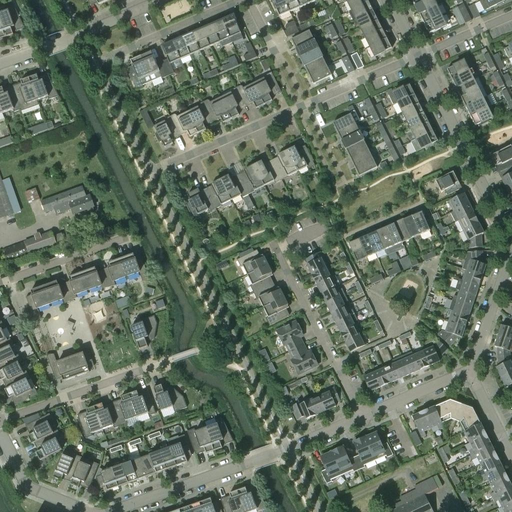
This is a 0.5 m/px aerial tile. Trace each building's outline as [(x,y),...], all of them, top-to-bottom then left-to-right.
[(290,12),(284,0),(271,0),(279,17),(290,12)] [(296,0),(284,0),(290,12),(300,8),(296,0)] [(310,4),(307,0),(296,0),(300,8),(310,4)] [(367,0),(349,0),(347,2),(351,11),(368,2),(367,0)] [(443,4),(440,0),(427,0),(415,6),(419,15),(436,7),(443,4)] [(482,0),(479,2),(481,6),(487,3),(490,8),(506,0),(482,0)] [(368,2),(351,11),(356,20),(373,11),(368,2)] [(474,20),(480,17),(474,4),(468,8),(474,20)] [(463,5),(457,8),(465,24),(471,21),(463,5)] [(0,13),(0,22),(5,38),(13,35),(12,33),(24,28),(13,6),(7,8),(8,11),(0,13)] [(436,7),(419,15),(424,24),(441,16),(436,7)] [(377,21),(373,11),(356,20),(360,29),(377,21)] [(232,17),(222,21),(232,43),(243,39),(233,16),(232,16),(232,17)] [(446,26),(441,16),(424,24),(429,34),(446,26)] [(222,21),(212,25),(220,43),(222,48),(232,43),(222,21)] [(377,21),(360,29),(365,38),(382,30),(377,21)] [(220,43),(212,25),(202,30),(210,47),(220,43)] [(286,38),(298,33),(296,27),(284,32),(286,38)] [(210,47),(202,30),(192,34),(200,51),(210,47)] [(382,30),(365,38),(370,47),(386,39),(382,30)] [(296,50),(314,41),(309,31),(291,40),(296,50)] [(200,51),(192,34),(183,38),(190,56),(200,51)] [(190,56),(183,38),(173,43),(180,60),(190,56)] [(391,49),(386,39),(370,47),(375,57),(391,49)] [(314,41),(296,50),(300,58),(318,49),(314,41)] [(180,60),(173,43),(162,47),(168,62),(163,65),(168,77),(174,74),(170,64),(180,60)] [(511,45),(509,47),(503,50),(508,59),(511,57),(511,45)] [(318,49),(300,58),(304,67),(322,58),(318,49)] [(168,77),(163,65),(157,67),(151,52),(150,52),(141,57),(151,82),(161,77),(162,79),(168,77)] [(246,63),(257,58),(254,52),(243,57),(246,63)] [(351,57),(357,70),(363,68),(356,54),(351,57)] [(142,86),(151,82),(141,57),(131,61),(130,61),(133,66),(127,69),(131,78),(136,90),(143,88),(142,86)] [(354,71),(347,57),(341,60),(348,74),(354,71)] [(322,58),(304,67),(309,76),(327,67),(322,58)] [(452,80),(469,72),(464,62),(447,70),(452,80)] [(327,67),(309,76),(313,85),(331,76),(327,67)] [(469,72),(452,80),(456,89),(473,81),(478,78),(474,69),(469,72)] [(253,84),(264,105),(272,101),(269,96),(271,95),(272,97),(281,93),(271,73),(264,77),(263,79),(253,84)] [(37,75),(29,78),(37,101),(47,97),(48,100),(58,97),(47,74),(38,78),(37,75)] [(37,101),(29,78),(21,81),(21,83),(12,87),(20,110),(21,112),(39,106),(37,101)] [(478,90),(473,81),(456,89),(461,98),(478,90)] [(240,86),(235,89),(245,108),(251,105),(250,103),(252,102),(256,109),(264,105),(253,84),(243,89),(242,87),(240,86)] [(397,91),(393,93),(391,90),(386,92),(393,106),(398,104),(414,95),(409,85),(405,87),(404,86),(397,90),(397,91)] [(2,88),(0,88),(0,107),(2,114),(13,110),(14,113),(20,110),(12,87),(3,90),(2,88)] [(245,108),(235,89),(231,91),(230,93),(220,98),(231,120),(239,116),(236,110),(238,109),(239,111),(245,108)] [(482,99),(478,90),(461,98),(465,107),(482,99)] [(419,104),(414,95),(398,104),(402,113),(419,104)] [(207,101),(202,103),(212,123),(218,120),(217,117),(219,116),(223,124),(231,120),(220,98),(210,103),(209,101),(207,101)] [(482,99),(465,107),(470,117),(487,108),(482,99)] [(197,108),(187,112),(198,134),(206,130),(203,124),(205,123),(206,126),(212,123),(202,103),(198,105),(197,108)] [(419,104),(402,113),(407,122),(424,113),(419,104)] [(347,109),(350,115),(333,124),(337,133),(355,124),(360,122),(352,106),(347,109)] [(487,108),(470,117),(475,127),(479,124),(480,126),(488,122),(487,121),(492,118),(487,108)] [(174,115),(169,117),(179,137),(185,134),(184,132),(186,131),(190,138),(198,134),(187,112),(177,118),(176,116),(174,115)] [(428,123),(424,113),(407,122),(411,131),(428,123)] [(179,137),(169,117),(165,120),(164,122),(154,127),(157,134),(155,135),(159,142),(161,141),(164,149),(173,144),(170,139),(172,138),(173,140),(179,137)] [(428,123),(411,131),(406,134),(411,143),(433,132),(428,123)] [(360,133),(355,124),(337,133),(342,142),(360,133)] [(438,142),(433,132),(411,143),(416,153),(425,148),(426,149),(434,145),(433,144),(438,142)] [(364,141),(360,133),(342,142),(346,150),(364,141)] [(11,137),(0,140),(0,147),(13,143),(11,137)] [(364,141),(346,150),(350,159),(368,150),(364,141)] [(511,149),(510,145),(504,148),(505,149),(490,157),(495,167),(499,165),(502,171),(511,166),(511,149)] [(295,148),(287,152),(297,172),(307,167),(308,170),(315,166),(305,146),(296,151),(295,148)] [(372,158),(368,150),(350,159),(354,167),(372,158)] [(280,156),(271,161),(281,181),(288,177),(297,172),(287,152),(280,155),(280,156)] [(377,168),(372,158),(354,167),(359,177),(377,168)] [(261,162),(254,166),(264,186),(274,182),(275,184),(281,181),(271,161),(263,165),(261,162)] [(264,186),(254,166),(246,170),(247,171),(238,175),(248,195),(255,192),(255,191),(264,186)] [(454,185),(458,183),(453,172),(435,181),(441,193),(444,191),(447,196),(457,191),(454,185)] [(511,173),(501,179),(506,189),(511,185),(511,173)] [(228,177),(221,180),(231,201),(241,196),(242,198),(248,195),(238,175),(230,179),(228,177)] [(0,178),(0,218),(12,214),(0,178)] [(214,185),(205,189),(215,209),(222,206),(221,206),(231,201),(221,180),(213,184),(214,185)] [(94,212),(92,208),(94,207),(90,196),(86,198),(82,187),(41,202),(45,213),(55,210),(57,215),(71,210),(73,215),(87,210),(89,214),(94,212)] [(29,204),(40,200),(36,189),(25,193),(29,204)] [(209,213),(215,209),(205,189),(197,194),(195,191),(188,195),(189,198),(184,200),(187,207),(190,214),(194,220),(199,218),(198,215),(208,210),(209,213)] [(464,194),(450,201),(448,202),(453,212),(469,204),(464,194)] [(469,204),(453,212),(450,213),(455,223),(458,222),(473,214),(469,204)] [(422,213),(411,217),(419,235),(429,231),(429,232),(430,231),(422,213)] [(473,214),(458,222),(455,223),(460,233),(462,231),(478,224),(473,214)] [(419,235),(411,217),(403,221),(411,239),(419,235)] [(403,221),(394,225),(402,243),(411,239),(403,221)] [(483,233),(478,224),(462,231),(467,241),(469,241),(470,248),(482,248),(481,235),(483,233)] [(394,225),(385,228),(393,247),(402,243),(394,225)] [(443,229),(439,231),(442,236),(445,235),(444,233),(449,231),(447,227),(443,229)] [(393,247),(385,228),(376,232),(384,251),(393,247)] [(376,232),(367,236),(375,255),(384,251),(376,232)] [(57,246),(54,237),(52,233),(24,243),(29,256),(57,246)] [(54,237),(57,246),(64,243),(61,234),(54,237)] [(375,255),(367,236),(359,240),(367,258),(375,255)] [(367,258),(359,240),(348,244),(356,263),(357,263),(367,258)] [(29,256),(24,243),(2,251),(8,264),(29,256)] [(256,250),(252,252),(251,250),(237,256),(239,259),(236,260),(240,267),(242,266),(247,276),(267,266),(264,258),(261,259),(256,250)] [(470,261),(467,271),(482,276),(485,266),(483,265),(482,252),(470,253),(470,261)] [(320,253),(306,259),(308,264),(306,266),(311,276),(327,268),(320,253)] [(133,255),(120,259),(126,278),(139,273),(142,282),(150,282),(141,256),(134,259),(133,255)] [(107,264),(108,268),(102,270),(108,288),(115,286),(114,282),(126,278),(120,259),(107,264)] [(271,273),(267,266),(247,276),(252,285),(249,287),(253,293),(273,283),(268,275),(271,273)] [(95,268),(82,273),(88,291),(101,287),(101,289),(108,288),(102,270),(96,272),(95,268)] [(327,268),(311,276),(316,285),(330,278),(332,278),(327,268)] [(467,271),(463,281),(478,286),(482,276),(467,271)] [(88,291),(82,273),(68,278),(70,282),(64,284),(70,301),(76,298),(76,296),(88,291)] [(332,278),(330,278),(316,285),(321,295),(339,286),(340,285),(336,276),(332,278)] [(463,281),(463,282),(459,280),(456,288),(459,289),(458,291),(475,297),(478,286),(463,281)] [(70,301),(64,284),(58,286),(57,282),(43,287),(50,305),(62,300),(64,304),(70,301)] [(277,292),(273,283),(253,293),(256,300),(258,298),(263,308),(283,298),(280,290),(277,292)] [(344,295),(339,286),(321,295),(326,305),(344,295)] [(30,291),(32,295),(25,298),(34,323),(41,318),(37,309),(50,305),(43,287),(30,291)] [(453,296),(452,300),(457,302),(472,307),(475,297),(458,291),(456,297),(453,296)] [(349,305),(344,295),(326,305),(331,314),(349,305)] [(129,296),(118,300),(120,307),(132,303),(129,296)] [(287,305),(283,298),(263,308),(268,318),(266,319),(269,326),(289,316),(284,307),(287,305)] [(163,300),(155,303),(158,310),(165,307),(163,300)] [(457,302),(452,300),(448,310),(451,311),(453,312),(468,317),(472,307),(457,302)] [(349,305),(331,314),(335,324),(354,315),(349,305)] [(451,311),(448,322),(465,327),(468,317),(453,312),(451,311)] [(13,315),(6,318),(9,325),(17,321),(13,315)] [(354,315),(335,324),(340,334),(356,326),(356,325),(358,324),(354,315)] [(131,327),(139,350),(147,347),(146,343),(154,340),(157,324),(154,317),(141,321),(142,323),(131,327)] [(501,326),(498,336),(511,341),(511,321),(510,320),(504,327),(501,326)] [(298,341),(299,338),(302,336),(295,322),(288,326),(287,325),(284,327),(283,329),(277,332),(283,346),(285,345),(289,352),(303,346),(302,345),(300,346),(298,341)] [(448,322),(444,332),(441,331),(437,335),(450,347),(458,337),(461,338),(465,327),(448,322)] [(356,326),(340,334),(345,343),(361,335),(356,326)] [(2,330),(0,330),(0,351),(10,346),(10,347),(13,346),(9,339),(7,340),(2,330)] [(366,345),(361,335),(345,343),(350,353),(366,345)] [(511,348),(511,341),(498,336),(494,347),(497,348),(497,357),(509,357),(509,352),(511,353),(511,348)] [(422,350),(429,366),(439,362),(438,359),(447,350),(438,341),(433,347),(432,345),(422,350)] [(10,346),(0,351),(0,371),(20,362),(21,362),(18,355),(15,357),(10,347),(10,346)] [(303,346),(289,352),(293,360),(291,361),(298,375),(317,365),(310,352),(306,354),(304,353),(301,347),(303,346)] [(82,355),(69,359),(76,377),(89,373),(88,369),(94,366),(88,349),(80,351),(82,355)] [(422,350),(412,354),(413,356),(419,371),(429,366),(422,350)] [(413,356),(412,354),(402,358),(409,375),(419,371),(413,356)] [(69,359),(57,364),(54,355),(46,355),(55,380),(61,378),(63,382),(76,377),(69,359)] [(497,357),(498,367),(495,368),(500,378),(511,372),(511,361),(511,360),(510,361),(509,357),(497,357)] [(409,375),(402,358),(392,363),(393,365),(399,379),(409,375)] [(20,362),(0,371),(0,381),(0,382),(2,381),(6,389),(26,379),(27,380),(29,379),(26,372),(23,373),(18,363),(21,362),(20,362)] [(399,379),(393,365),(383,369),(389,383),(399,379)] [(383,369),(373,373),(379,388),(389,383),(383,369)] [(511,384),(511,372),(500,378),(505,388),(511,384)] [(379,388),(373,373),(363,378),(369,392),(379,388)] [(26,379),(6,389),(4,390),(8,398),(11,397),(15,406),(37,395),(34,388),(31,390),(27,380),(26,379)] [(174,413),(187,408),(183,398),(171,387),(163,390),(161,386),(153,389),(161,412),(172,407),(174,413)] [(318,395),(319,397),(325,411),(335,407),(334,404),(340,402),(334,388),(318,395)] [(137,392),(129,395),(137,418),(147,414),(148,417),(155,414),(147,391),(138,394),(137,392)] [(137,418),(129,395),(120,398),(121,400),(112,403),(120,427),(127,424),(126,421),(137,418)] [(319,397),(309,401),(315,416),(325,411),(319,397)] [(309,401),(308,399),(291,407),(296,419),(303,415),(305,420),(315,416),(309,401)] [(455,421),(461,405),(450,401),(434,408),(441,424),(451,420),(455,421)] [(120,427),(112,403),(103,406),(102,404),(94,407),(102,430),(113,426),(114,429),(120,427)] [(472,409),(461,405),(455,421),(459,423),(464,432),(480,424),(472,409)] [(102,430),(94,407),(86,410),(87,412),(77,416),(85,439),(93,437),(92,434),(102,430)] [(434,408),(423,412),(430,429),(437,426),(439,430),(443,428),(441,424),(434,408)] [(430,429),(423,412),(412,417),(421,438),(425,436),(423,432),(430,429)] [(53,434),(53,433),(48,423),(52,421),(49,414),(25,426),(30,435),(27,437),(31,445),(34,443),(53,434)] [(206,429),(214,451),(222,449),(221,446),(233,442),(222,420),(215,422),(216,425),(206,429)] [(464,432),(460,434),(462,438),(466,436),(469,443),(485,435),(480,424),(464,432)] [(214,451),(206,429),(195,432),(194,430),(187,432),(195,456),(205,452),(206,454),(214,451)] [(57,431),(53,433),(53,434),(34,443),(38,452),(36,453),(40,461),(61,450),(56,440),(61,438),(57,431)] [(415,432),(410,435),(416,447),(421,445),(415,432)] [(191,457),(183,433),(177,435),(180,444),(170,448),(177,466),(187,463),(186,459),(191,457)] [(376,434),(365,438),(375,461),(386,457),(386,458),(392,456),(386,443),(381,446),(376,434)] [(469,443),(472,450),(469,452),(471,456),(491,446),(485,435),(469,443)] [(353,443),(359,456),(353,458),(359,470),(364,468),(364,466),(375,461),(365,438),(353,443)] [(496,457),(491,446),(471,456),(473,460),(476,458),(480,465),(496,457)] [(331,453),(341,476),(352,471),(353,473),(359,470),(353,458),(348,460),(342,447),(331,453)] [(159,448),(149,452),(157,474),(167,470),(160,452),(159,448)] [(170,448),(160,452),(167,470),(177,466),(170,448)] [(70,485),(81,458),(63,451),(53,478),(61,482),(62,479),(71,483),(70,485)] [(157,474),(149,452),(148,452),(149,456),(140,459),(147,477),(157,474)] [(331,453),(320,458),(326,470),(320,472),(326,484),(331,482),(330,481),(341,476),(331,453)] [(480,465),(483,471),(479,473),(481,477),(501,467),(496,457),(480,465)] [(98,465),(81,458),(70,485),(78,488),(79,486),(88,490),(98,465)] [(140,459),(130,462),(137,481),(147,477),(140,459)] [(137,481),(130,462),(121,466),(127,484),(137,481)] [(127,484),(121,466),(111,469),(117,488),(127,484)] [(507,478),(501,467),(481,477),(483,481),(487,479),(490,486),(507,478)] [(117,488),(111,469),(100,473),(101,476),(96,478),(100,489),(105,487),(107,491),(117,488)] [(490,486),(494,493),(490,495),(492,499),(511,489),(507,478),(490,486)] [(416,490),(411,492),(400,498),(402,502),(395,505),(397,509),(390,511),(432,511),(425,497),(432,493),(426,481),(414,487),(416,490)] [(245,488),(237,491),(244,511),(251,511),(256,510),(256,511),(260,511),(267,510),(255,487),(246,491),(245,488)] [(511,489),(492,499),(494,503),(498,501),(501,508),(511,502),(511,489)] [(335,490),(327,494),(329,500),(337,496),(335,490)] [(244,511),(237,491),(229,494),(230,496),(220,500),(224,511),(244,511)] [(210,499),(200,503),(203,511),(221,511),(217,501),(212,503),(210,499)] [(511,511),(511,502),(501,508),(503,511),(511,511)] [(203,511),(200,503),(190,506),(192,511),(203,511)]
